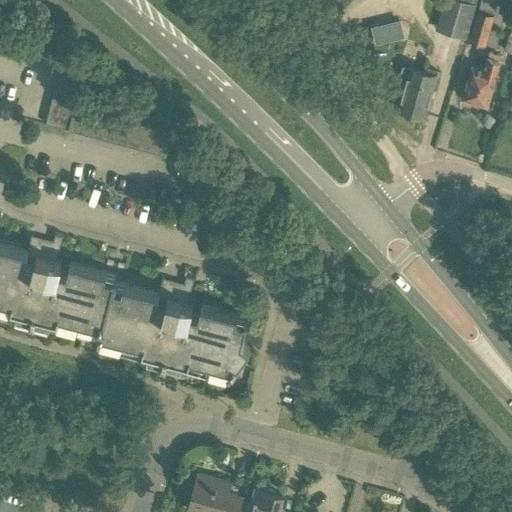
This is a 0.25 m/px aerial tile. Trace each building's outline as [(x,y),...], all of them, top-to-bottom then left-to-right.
[(444,0),(442,8),(450,10),(444,29),(467,35),(477,0),(444,0)] [(481,0),(470,41),(485,45),(498,0),(481,0)] [(0,19),(0,20),(0,45),(5,47),(12,22),(0,19)] [(12,22),(5,47),(17,50),(23,25),(12,22)] [(23,25),(17,50),(28,53),(35,28),(23,25)] [(35,28),(28,53),(40,56),(46,31),(35,28)] [(46,31),(40,56),(51,59),(58,35),(46,31)] [(472,64),(462,97),(487,104),(502,55),(490,51),(485,68),(472,64)] [(61,64),(58,76),(81,82),(84,70),(61,64)] [(404,87),(398,108),(425,116),(438,70),(425,66),(424,70),(409,66),(409,68),(403,66),(398,85),(404,87)] [(58,76),(55,87),(78,93),(81,82),(58,76)] [(55,87),(52,98),(75,105),(75,104),(78,93),(55,87)] [(52,98),(49,110),(72,116),(75,105),(52,98)] [(75,105),(72,116),(69,128),(80,131),(86,107),(75,104),(75,105)] [(86,107),(80,131),(92,134),(95,122),(98,110),(86,107)] [(49,110),(46,122),(69,128),(72,116),(49,110)] [(95,122),(92,134),(105,138),(111,114),(98,110),(95,122)] [(111,114),(105,138),(117,141),(123,117),(111,114)] [(123,117),(117,141),(129,144),(135,120),(123,117)] [(135,120),(129,144),(140,147),(147,124),(135,120)] [(147,124),(140,147),(152,151),(159,127),(147,124)] [(159,127),(152,151),(164,154),(171,130),(159,127)] [(0,304),(11,307),(10,310),(56,322),(57,320),(100,331),(98,339),(142,350),(141,353),(188,365),(188,362),(226,373),(228,374),(251,346),(242,339),(248,315),(202,303),(199,314),(191,311),(193,303),(190,302),(196,278),(189,276),(187,284),(162,278),(159,291),(115,279),(117,272),(70,260),(67,270),(59,268),(61,260),(58,259),(64,235),(57,233),(55,241),(30,235),(27,248),(0,240),(0,304)] [(198,471),(188,508),(205,511),(239,511),(244,496),(229,492),(232,480),(198,471)] [(256,486),(249,511),(277,511),(283,493),(256,486)]
